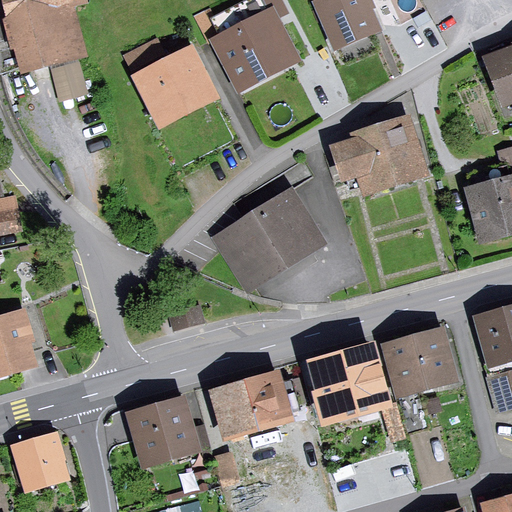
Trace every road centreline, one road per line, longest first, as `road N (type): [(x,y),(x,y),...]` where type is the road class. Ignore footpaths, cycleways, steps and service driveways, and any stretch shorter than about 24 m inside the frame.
road 1 (residential): [(102,294),(150,266),(278,154),(511,21)]
road 2 (primary): [(120,388),(453,296)]
road 3 (residential): [(453,296),(496,482)]
road 4 (residential): [(0,142),(69,223),(102,294)]
